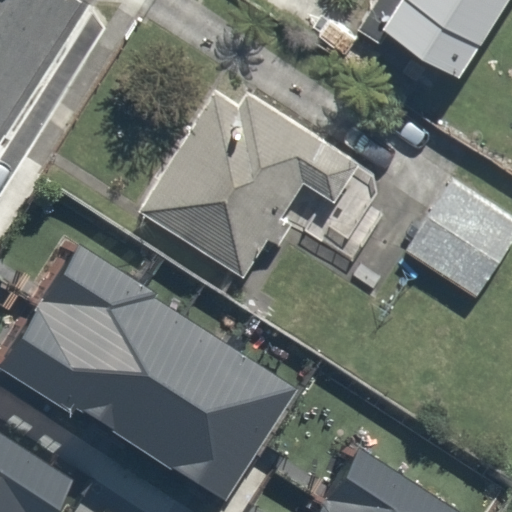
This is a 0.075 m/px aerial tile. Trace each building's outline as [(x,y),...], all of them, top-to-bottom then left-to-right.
[(483,0),(365,0),(361,8),(441,62),(483,0)] [(210,66),(208,69),(130,202),(245,270),(299,179),(332,198),(358,154),(210,66)] [(511,240),(511,219),(441,175),(398,244),(478,294),(511,240)] [(88,254),(86,257),(16,375),(54,397),(35,429),(126,483),(158,428),(148,422),(206,324),(88,254)] [(283,328),(282,330),(225,426),(250,441),(266,450),(358,505),(405,426),(354,396),(365,377),(283,328)] [(23,511),(0,499),(0,511),(23,511)]
